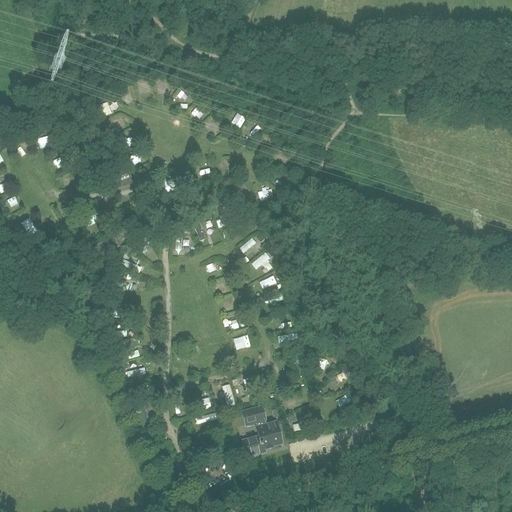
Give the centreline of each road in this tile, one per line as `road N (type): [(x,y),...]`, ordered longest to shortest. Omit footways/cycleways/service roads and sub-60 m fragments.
road 1 (unknown): [(206,511),(175,421),(170,280),(155,179),(167,157),(194,144),(260,174)]
road 2 (track): [(352,113),(327,144),(318,193),(369,273),(424,429)]
road 3 (residential): [(228,511),(511,431)]
road 4 (track): [(424,429),(408,421),(376,424),(247,461)]
